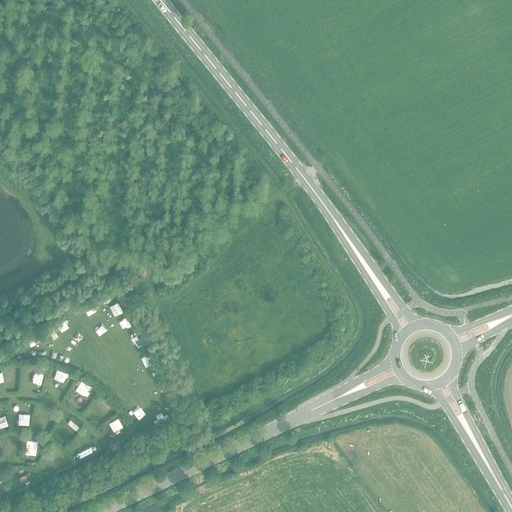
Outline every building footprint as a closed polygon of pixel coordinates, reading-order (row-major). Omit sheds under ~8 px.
[(131,302),(120,307),(125,318),(136,313),(131,302)] [(31,369),(41,369),(41,357),(31,357),(31,369)] [(60,361),(56,371),(67,375),(71,365),(60,361)] [(33,418),(34,406),(23,405),(22,417),(33,418)] [(39,416),(50,417),(50,407),(40,406),(39,416)] [(10,408),(0,411),(0,414),(3,422),(13,418),(10,408)] [(2,436),(9,444),(17,438),(11,430),(2,436)] [(52,440),(47,452),(55,455),(60,443),(52,440)]
